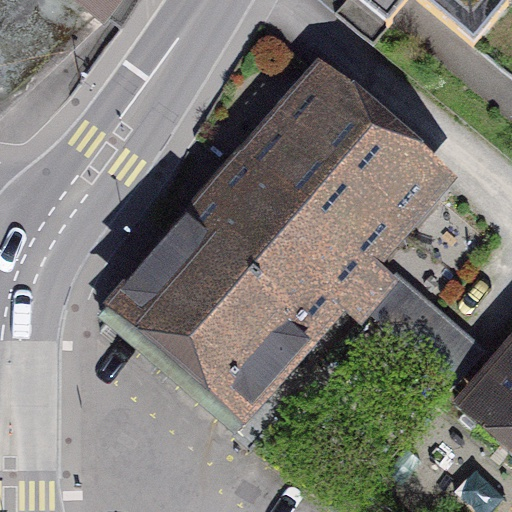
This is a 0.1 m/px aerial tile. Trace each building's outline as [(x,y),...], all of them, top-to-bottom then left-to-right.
[(58,0),(118,41),(146,0),(58,0)] [(416,0),(473,46),(511,0),(416,0)] [(215,198),(101,328),(236,447),(457,196),(321,77),(215,198)] [(490,370),(408,295),(375,332),(457,407),(490,370)] [(511,356),(507,362),(454,423),(511,474),(511,356)]
